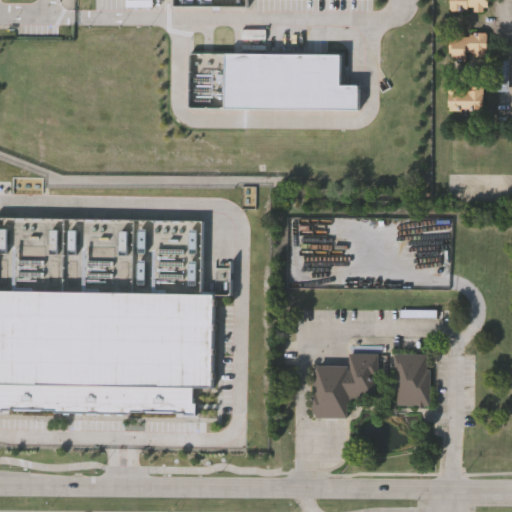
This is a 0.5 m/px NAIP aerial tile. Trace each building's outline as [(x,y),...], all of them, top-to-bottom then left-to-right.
[(174,0),(174,8),(248,9),(248,0),(298,0),(299,0),(174,0)] [(489,0),(489,6),(485,6),(485,11),(475,11),(475,5),(469,5),(469,8),(464,8),(464,10),(451,9),(451,0),(489,0)] [(489,32),(489,55),(476,55),(476,52),(468,52),(468,60),(457,60),(457,57),(454,57),(454,52),(451,52),(451,36),(455,36),(455,31),(465,31),(465,36),(471,36),(471,33),(476,33),(476,32),(489,32)] [(225,55),(339,55),(339,83),(357,84),(357,107),(225,106),(225,55)] [(485,109),(450,109),(450,85),(462,85),(462,88),(465,88),(465,92),(469,92),(469,88),(472,88),(472,85),(485,85),(485,109)] [(201,401),(201,413),(188,413),(188,411),(134,411),(134,412),(58,411),(58,409),(46,409),(46,408),(14,407),(14,409),(5,409),(5,411),(0,410),(0,289),(219,293),(218,386),(198,386),(197,401),(201,401)] [(430,405),(398,404),(399,372),(395,372),(396,352),(429,353),(428,368),(432,368),(430,405)] [(348,419),(317,418),(317,416),(314,416),(314,369),(317,369),(317,367),(349,367),(349,374),(350,374),(350,355),(379,355),(379,380),(373,380),(373,401),(361,401),(361,408),(354,408),(354,404),(348,404),(348,419)]
